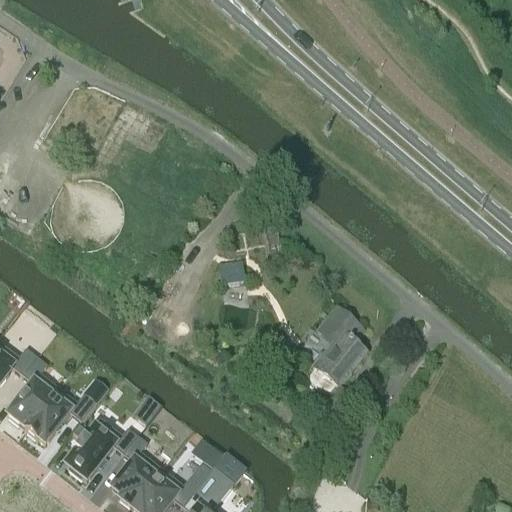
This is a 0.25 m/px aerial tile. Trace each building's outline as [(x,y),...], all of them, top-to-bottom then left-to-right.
[(290,232),(265,238),(269,253),(294,247),(290,232)] [(241,267),(218,270),(220,289),(244,286),(241,267)] [(314,375),(308,382),(310,388),(314,392),(318,395),(323,397),(329,399),(334,391),(337,393),(321,413),(334,424),(350,403),(337,393),(365,357),(353,347),(364,334),(335,312),(316,336),(331,348),(311,373),(314,375)] [(0,349),(0,388),(7,379),(6,378),(10,373),(21,381),(36,362),(25,353),(17,363),(14,360),(0,349)] [(30,389),(6,420),(8,422),(7,423),(17,431),(18,430),(24,434),(23,436),(24,436),(57,394),(38,379),(46,370),(36,362),(21,381),(30,389)] [(57,394),(24,436),(36,446),(37,444),(44,449),(68,418),(79,427),(94,408),(83,399),(76,408),(72,405),(57,394)] [(74,457),(64,470),(68,473),(67,474),(80,484),(81,483),(85,486),(96,473),(104,463),(112,452),(122,460),(136,441),(126,433),(120,441),(99,424),(83,445),(82,444),(73,456),(74,457)] [(131,467),(110,493),(120,501),(118,504),(128,511),(131,511),(161,474),(139,457),(146,448),(136,441),(122,460),(131,467)] [(161,474),(131,511),(166,511),(174,501),(184,509),(181,511),(199,490),(189,483),(183,491),(161,474)] [(208,511),(203,508),(216,491),(205,483),(199,490),(181,511),(208,511)]
